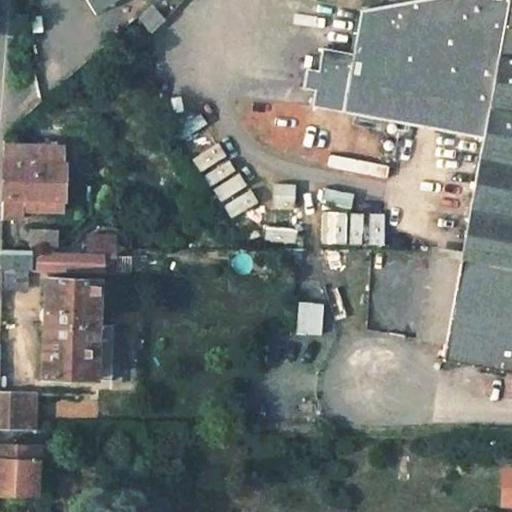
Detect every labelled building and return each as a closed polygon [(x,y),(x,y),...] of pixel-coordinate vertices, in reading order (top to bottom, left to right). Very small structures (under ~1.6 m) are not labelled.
[(89,0),(96,11),(115,0),(89,0)] [(511,0),(404,0),(355,9),(347,50),(316,45),(311,67),(299,65),(295,86),(338,95),(335,111),(351,114),(475,137),(471,157),(511,164),(511,0)] [(1,162),(0,203),(0,208),(20,209),(20,201),(54,203),(55,193),(59,193),(59,171),(56,171),(56,151),(2,150),(1,162)] [(511,164),(471,157),(452,242),(449,258),(511,270),(511,164)] [(0,252),(0,271),(23,272),(25,272),(26,253),(0,252)] [(57,254),(56,273),(100,275),(101,256),(57,254)] [(449,258),(425,255),(407,340),(433,343),(449,258)] [(511,270),(449,258),(433,343),(429,360),(511,375),(511,270)] [(0,271),(0,293),(23,294),(23,272),(0,271)] [(48,280),(46,324),(97,326),(99,282),(48,280)] [(108,318),(107,326),(133,327),(134,319),(108,318)] [(46,324),(45,376),(95,379),(97,326),(46,324)] [(0,391),(0,429),(43,431),(44,393),(0,391)] [(0,493),(35,494),(38,446),(0,445),(0,493)]
